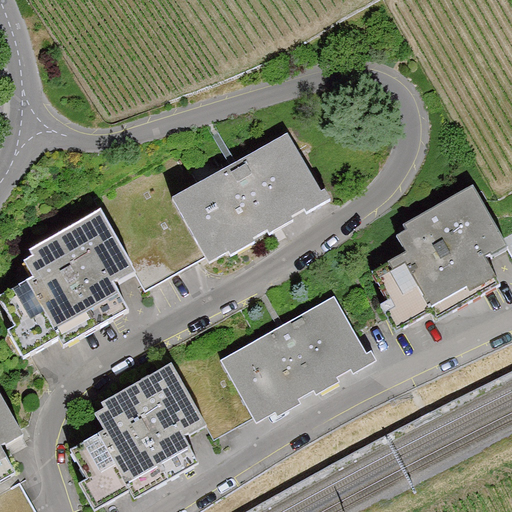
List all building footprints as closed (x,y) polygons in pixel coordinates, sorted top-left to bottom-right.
[(175,194),(211,261),(325,199),(290,132),(175,194)] [(363,275),(398,338),(492,287),(482,270),(507,256),(470,189),(388,233),(399,255),(363,275)] [(1,289),(30,350),(151,294),(105,204),(28,248),(39,269),(1,289)] [(223,358),(259,422),(372,359),(337,296),(223,358)] [(70,447),(99,508),(220,452),(174,362),(98,406),(108,427),(70,447)] [(0,493),(27,479),(14,457),(34,446),(0,387),(0,493)]
